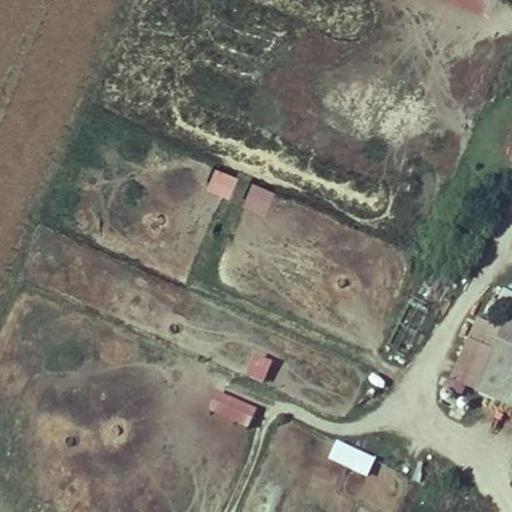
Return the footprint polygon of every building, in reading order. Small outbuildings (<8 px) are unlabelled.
[(492,0),(455,0),(486,15),(492,0)] [(205,189),(227,198),(236,176),(214,167),(205,189)] [(249,182),(241,206),(266,214),(274,190),(249,182)] [(511,294),(503,290),(492,315),(507,322),(502,333),(476,321),(468,341),(493,353),(475,393),(511,410),(511,294)] [(250,378),(262,383),(271,363),(259,358),(250,378)] [(260,411),(219,395),(211,414),(253,430),(260,411)] [(286,446),(294,424),(280,419),(272,440),(286,446)] [(394,474),(412,483),(422,463),(403,455),(394,474)]
